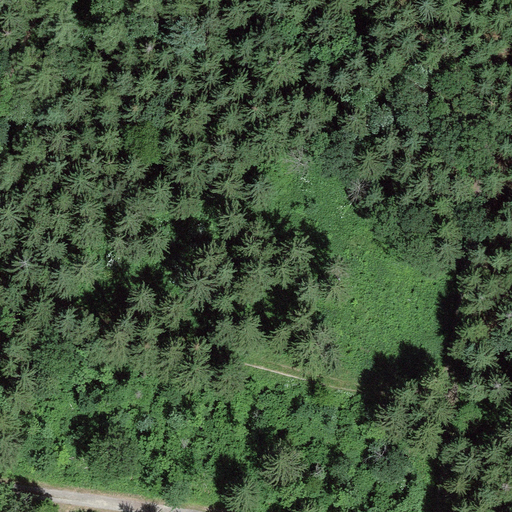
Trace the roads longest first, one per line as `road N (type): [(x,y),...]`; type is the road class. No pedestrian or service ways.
road 1 (track): [(0,248),(263,364),(434,404)]
road 2 (track): [(434,404),(499,152),(460,0)]
road 3 (track): [(50,0),(0,160)]
